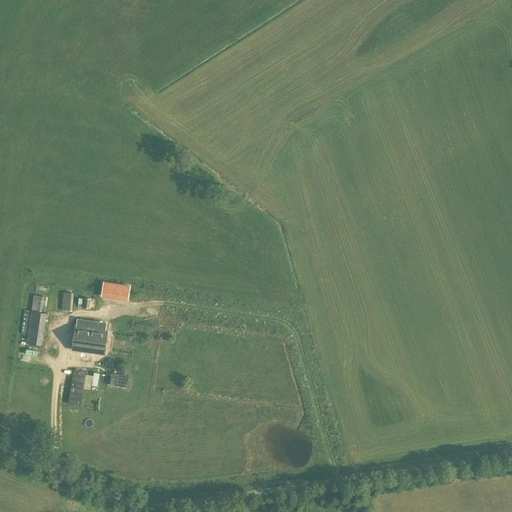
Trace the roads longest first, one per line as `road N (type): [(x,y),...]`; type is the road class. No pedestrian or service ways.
road 1 (unclassified): [(511,451),(142,506)]
road 2 (unclassified): [(142,506),(0,445)]
